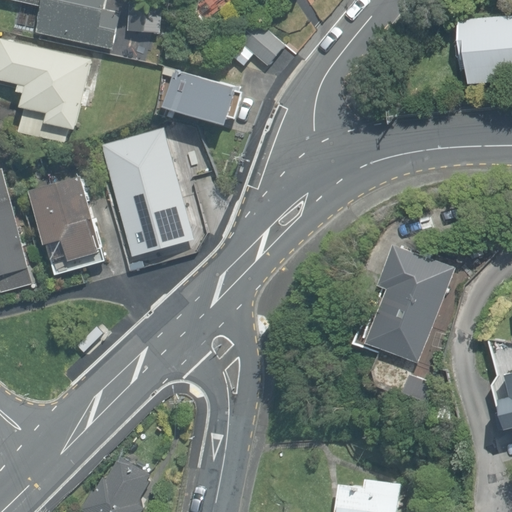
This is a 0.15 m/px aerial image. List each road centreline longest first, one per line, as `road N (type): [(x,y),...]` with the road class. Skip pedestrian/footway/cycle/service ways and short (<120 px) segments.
road 1 (tertiary): [(220,511),(237,432),(227,343),(195,308)]
road 2 (residential): [(195,308),(52,462)]
road 3 (residential): [(327,186),(313,106),(325,74),(381,0)]
road 4 (tertiary): [(511,146),(407,155),(327,186)]
road 5 (residential): [(327,186),(195,308)]
